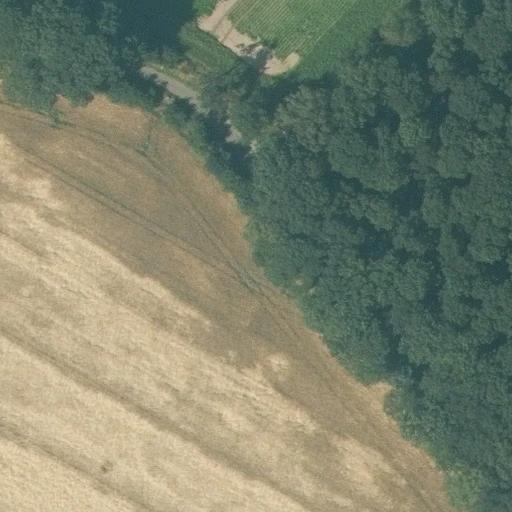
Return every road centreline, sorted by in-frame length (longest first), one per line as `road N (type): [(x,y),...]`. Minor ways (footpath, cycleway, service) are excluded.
road 1 (residential): [(511,474),(212,117),(170,84),(0,23)]
road 2 (track): [(252,157),(412,0)]
